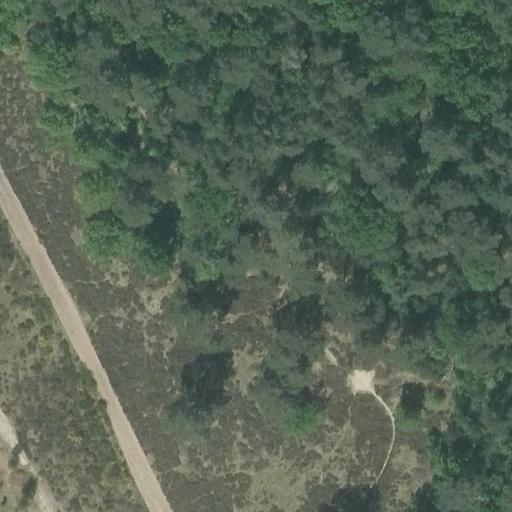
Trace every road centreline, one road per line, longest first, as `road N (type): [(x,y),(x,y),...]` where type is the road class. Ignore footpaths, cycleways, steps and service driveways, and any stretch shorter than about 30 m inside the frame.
road 1 (track): [(101,354),(0,142)]
road 2 (track): [(101,354),(177,511)]
